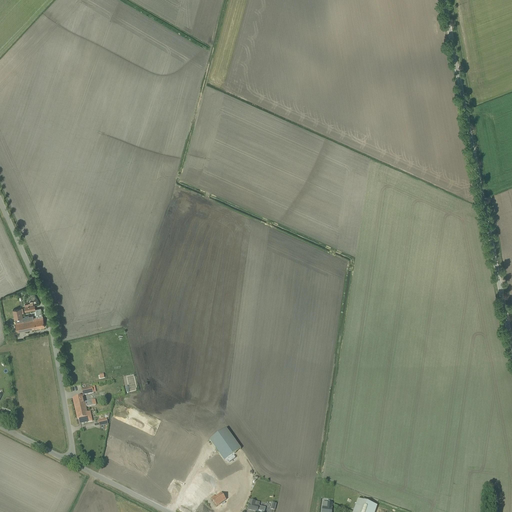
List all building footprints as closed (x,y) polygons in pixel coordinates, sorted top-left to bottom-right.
[(82,237),(81,234),(70,238),(73,247),(87,241),(85,235),(82,237)] [(21,309),(12,310),(14,319),(15,319),(15,322),(17,333),(25,331),(40,328),(44,327),(42,316),(40,309),(36,310),(35,310),(36,315),(36,317),(33,318),(30,319),(29,317),(30,316),(29,316),(24,317),(22,318),(21,309)] [(81,389),(83,395),(93,393),(92,387),(81,389)] [(83,397),(73,399),(77,419),(79,419),(80,424),(88,423),(87,422),(92,421),(91,416),(88,417),(85,407),(92,406),(91,401),(84,403),(83,397)] [(0,413),(0,415),(8,419),(10,413),(1,410),(0,413)] [(210,441),(235,476),(245,469),(235,454),(241,449),(226,429),(210,441)] [(160,468),(158,472),(155,471),(148,484),(161,491),(168,478),(184,485),(184,484),(191,470),(189,468),(200,448),(176,436),(160,468)] [(214,496),(211,498),(217,507),(224,502),(244,487),(236,476),(218,489),(221,493),(215,497),(214,496)] [(208,495),(203,488),(198,491),(203,499),(208,495)] [(374,511),(377,506),(358,499),(353,511),(374,511)] [(264,511),(265,508),(259,506),(260,503),(250,500),(248,510),(256,511),(255,511),(264,511)] [(331,511),(332,508),(332,503),(323,502),(321,511),(331,511)]
